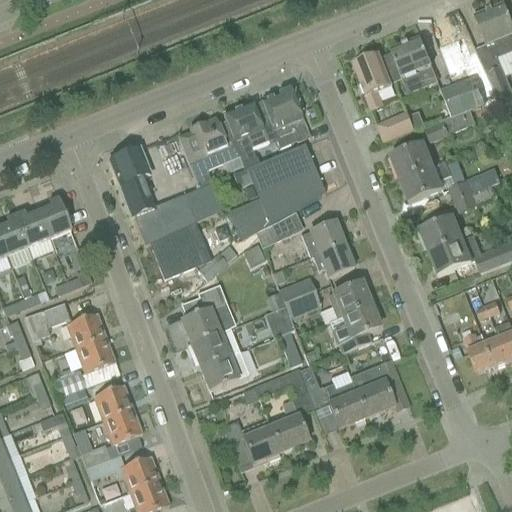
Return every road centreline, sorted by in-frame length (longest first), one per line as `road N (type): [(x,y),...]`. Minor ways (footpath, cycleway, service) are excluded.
road 1 (unclassified): [(468,451),(307,43)]
road 2 (unclassified): [(206,511),(69,138)]
road 3 (unclassified): [(69,138),(307,43)]
road 4 (residential): [(309,511),(468,451)]
